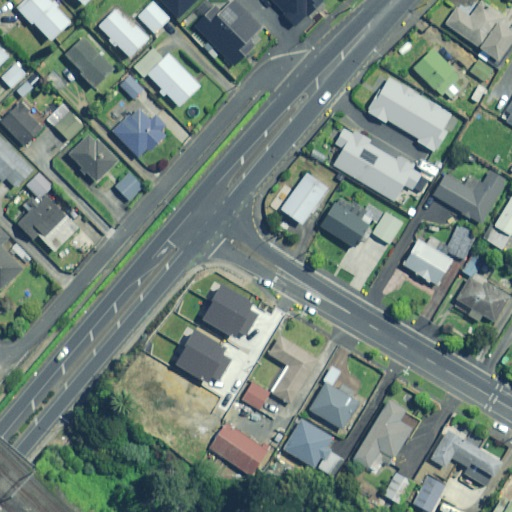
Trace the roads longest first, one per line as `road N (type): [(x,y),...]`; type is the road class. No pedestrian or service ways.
road 1 (residential): [(316,84),(282,74),(255,84),(18,352),(0,360)]
road 2 (residential): [(199,219),(511,407)]
road 3 (secondary): [(0,452),(199,219)]
road 4 (secondary): [(199,219),(316,84)]
